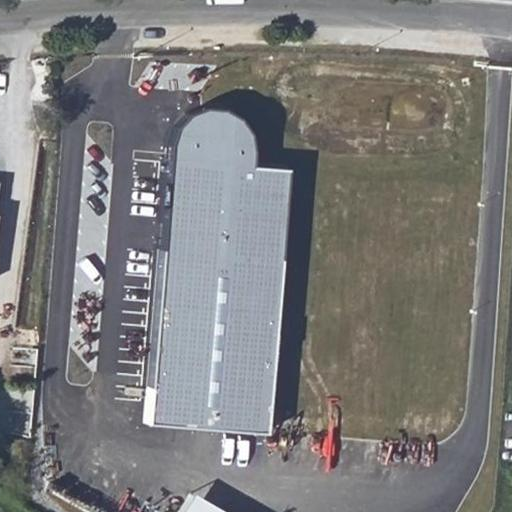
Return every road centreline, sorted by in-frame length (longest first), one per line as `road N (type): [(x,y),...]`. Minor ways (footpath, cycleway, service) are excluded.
road 1 (residential): [(0,22),(150,11),(511,27)]
road 2 (unknown): [(25,20),(13,274),(0,365)]
